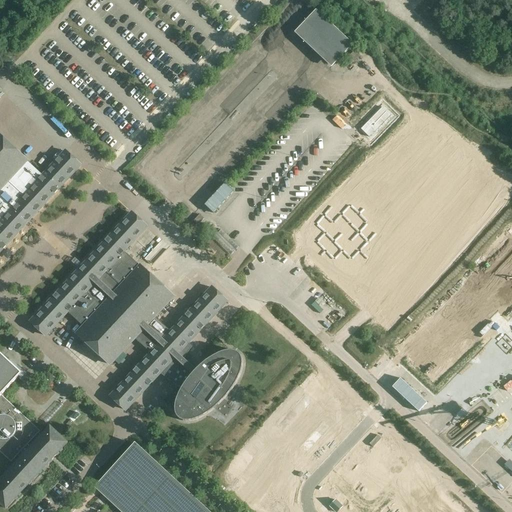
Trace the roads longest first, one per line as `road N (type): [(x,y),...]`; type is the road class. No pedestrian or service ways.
road 1 (track): [(246,299),(481,511)]
road 2 (unknown): [(246,299),(130,426)]
